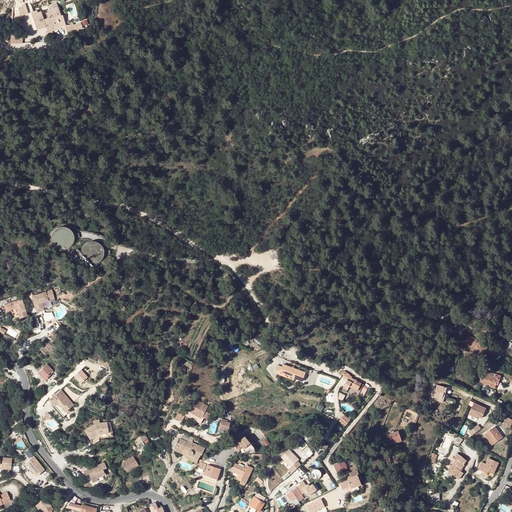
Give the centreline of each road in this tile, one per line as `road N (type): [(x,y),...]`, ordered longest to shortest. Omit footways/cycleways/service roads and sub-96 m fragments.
road 1 (residential): [(0,182),(135,209),(225,264),(296,358)]
road 2 (tertiary): [(26,388),(34,442),(70,490),(100,505),(152,498),(170,511)]
